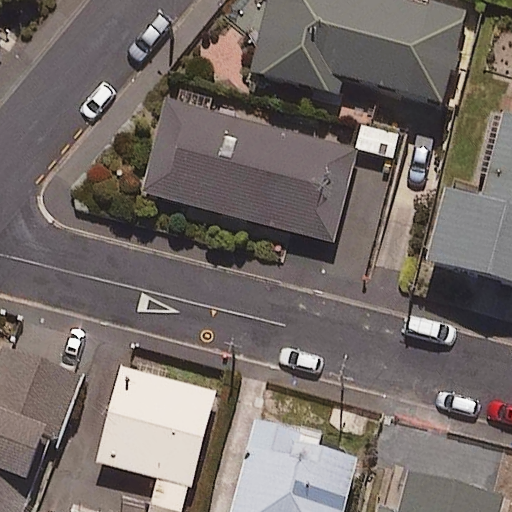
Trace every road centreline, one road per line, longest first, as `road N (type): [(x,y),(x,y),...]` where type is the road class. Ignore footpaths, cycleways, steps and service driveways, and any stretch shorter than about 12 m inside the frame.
road 1 (residential): [(0,247),(511,381)]
road 2 (tertiary): [(162,0),(0,197)]
road 3 (tertiary): [(0,143),(118,0)]
